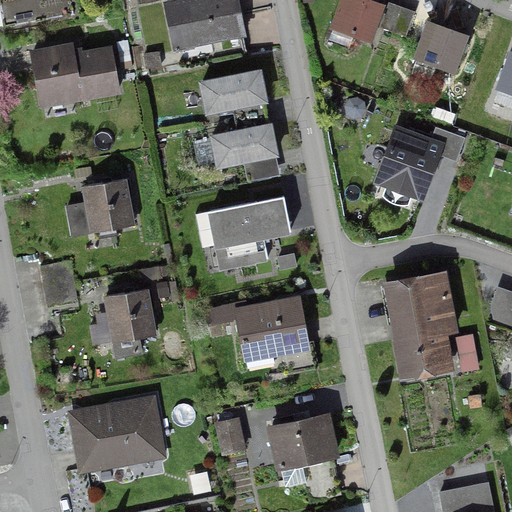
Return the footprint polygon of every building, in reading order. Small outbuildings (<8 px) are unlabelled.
[(0,0),(0,16),(2,29),(72,16),(69,0),(0,0)] [(205,40),(206,43),(241,35),(234,0),(188,0),(164,5),(174,52),(193,48),(192,43),(205,40)] [(352,35),(351,36),(367,41),(380,5),(365,0),(342,0),(333,28),(352,35)] [(391,33),(400,8),(387,3),(378,29),(391,33)] [(413,13),(400,8),(391,33),(404,38),(413,13)] [(464,36),(429,23),(411,71),(432,78),(436,67),(450,72),(464,36)] [(70,47),(31,54),(40,106),(116,92),(109,50),(72,57),(70,47)] [(511,53),(494,102),(511,108),(511,53)] [(200,84),(206,113),(264,102),(258,73),(200,84)] [(211,138),(217,167),(274,155),(269,126),(211,138)] [(442,152),(396,136),(378,186),(425,202),(442,152)] [(123,180),(102,184),(82,187),(85,204),(66,208),(71,236),(91,233),(93,233),(131,226),(123,180)] [(289,232),(282,197),(209,212),(220,268),(266,259),(262,237),(289,232)] [(294,267),(292,255),(277,259),(279,270),(294,267)] [(73,282),(69,262),(39,267),(42,288),(73,282)] [(441,275),(387,285),(403,376),(443,368),(437,334),(451,331),(441,275)] [(73,282),(42,288),(46,307),(76,302),(73,282)] [(139,353),(137,338),(153,336),(144,290),(104,297),(116,358),(139,353)] [(264,310),(263,307),(235,313),(243,353),(244,353),(245,363),(268,358),(272,377),(316,369),(311,343),(306,345),(298,303),(264,310)] [(455,341),(461,371),(476,368),(470,338),(455,341)] [(116,415),(72,423),(81,470),(160,455),(150,401),(115,407),(116,415)] [(333,456),(325,417),(270,428),(279,467),(284,488),(304,483),(308,502),(337,496),(329,457),(333,456)] [(242,450),(236,420),(216,424),(222,454),(242,450)] [(447,511),(486,511),(482,485),(444,492),(447,511)]
